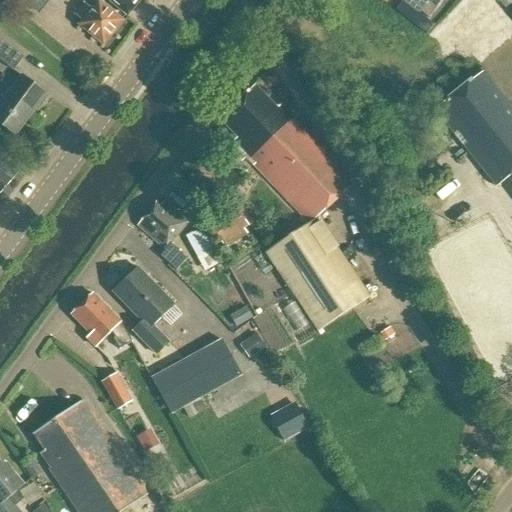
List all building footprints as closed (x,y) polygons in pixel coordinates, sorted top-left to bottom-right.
[(105,0),(127,18),(141,0),(105,0)] [(419,0),(404,0),(403,2),(419,15),(420,13),(427,19),(436,9),(427,2),(425,4),(419,0)] [(425,0),(427,2),(436,9),(443,0),(425,0)] [(103,47),(123,23),(98,2),(92,11),(84,5),(75,17),(82,22),(79,26),(103,47)] [(412,24),(419,15),(403,2),(396,12),(412,24)] [(0,62),(14,72),(24,59),(0,41),(0,62)] [(435,112),(496,189),(511,176),(511,110),(482,73),(435,112)] [(0,106),(0,126),(15,137),(46,96),(22,77),(0,106)] [(310,225),(266,254),(297,302),(281,312),(302,344),(319,333),(330,350),(363,328),(352,311),(370,299),(317,219),(351,188),(329,160),(281,107),(277,111),(254,87),(220,120),(238,139),(234,143),(256,165),(254,167),(310,225)] [(0,195),(19,173),(3,159),(0,163),(0,195)] [(137,228),(166,252),(159,260),(175,274),(184,264),(176,257),(176,256),(168,249),(189,223),(165,203),(161,208),(157,204),(137,228)] [(222,248),(228,243),(248,229),(235,211),(208,229),(222,248)] [(186,238),(197,259),(212,251),(200,230),(186,238)] [(156,357),(169,344),(153,327),(174,307),(138,270),(113,294),(142,324),(133,333),(156,357)] [(132,345),(121,325),(92,295),(71,316),(90,336),(87,340),(96,350),(112,334),(115,340),(113,340),(119,352),(132,345)] [(253,319),(247,308),(230,318),(237,329),(253,319)] [(265,349),(256,336),(244,345),(253,357),(265,349)] [(222,342),(152,380),(171,416),(241,377),(222,342)] [(118,410),(132,401),(117,375),(102,383),(118,410)] [(76,511),(125,511),(147,497),(83,402),(34,436),(45,452),(40,455),(50,470),(49,471),(76,511)] [(282,443),(306,430),(293,406),(269,419),(282,443)] [(0,503),(1,505),(0,505),(0,511),(18,511),(15,508),(22,502),(15,494),(24,487),(5,464),(2,467),(0,464),(0,503)]
